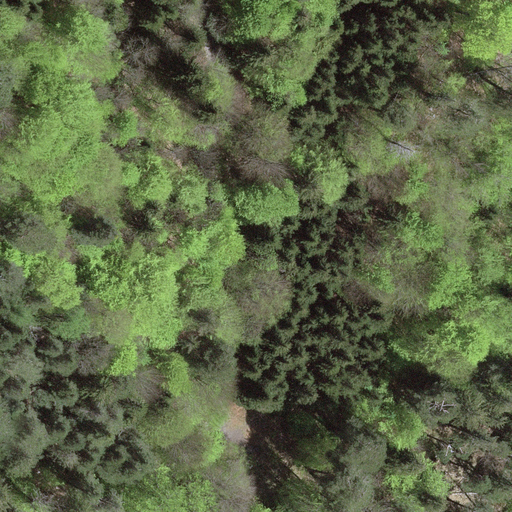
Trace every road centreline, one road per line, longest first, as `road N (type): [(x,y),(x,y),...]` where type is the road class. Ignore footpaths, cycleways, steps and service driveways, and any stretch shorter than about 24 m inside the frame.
road 1 (track): [(223,430),(206,0)]
road 2 (track): [(87,511),(163,477),(223,430)]
